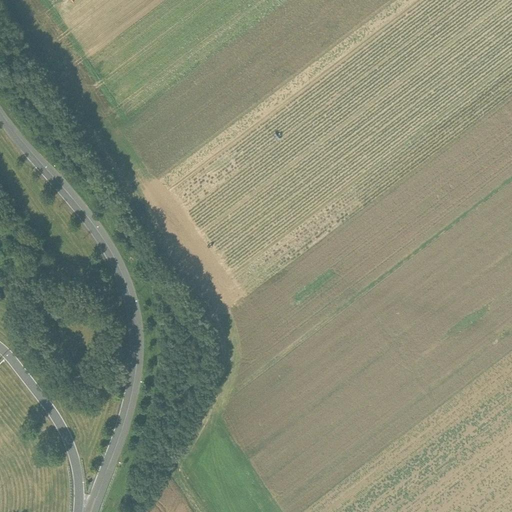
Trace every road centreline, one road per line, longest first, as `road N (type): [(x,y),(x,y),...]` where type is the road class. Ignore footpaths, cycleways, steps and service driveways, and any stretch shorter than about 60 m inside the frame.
road 1 (motorway): [(86,511),(127,393),(130,304),(94,228),(0,113)]
road 2 (motorway): [(78,511),(66,437),(0,348)]
